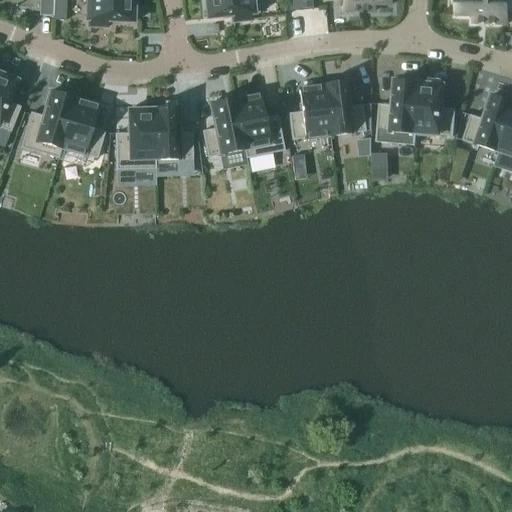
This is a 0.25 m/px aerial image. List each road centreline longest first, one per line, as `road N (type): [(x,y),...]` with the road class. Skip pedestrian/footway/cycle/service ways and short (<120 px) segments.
road 1 (residential): [(413,39),(349,39),(181,67)]
road 2 (residential): [(181,67),(129,73),(0,31)]
